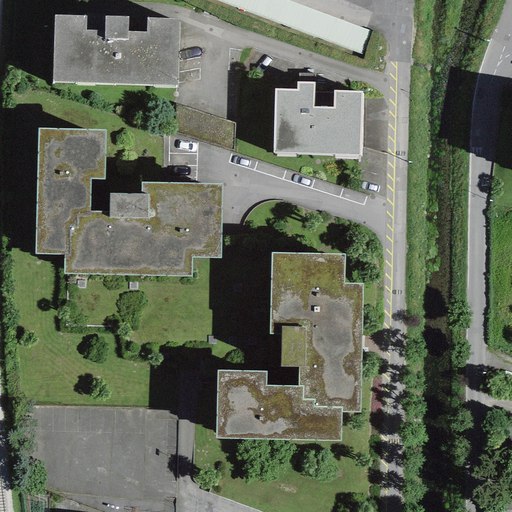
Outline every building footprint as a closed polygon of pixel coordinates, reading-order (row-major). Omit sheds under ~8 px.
[(287,0),(215,0),(361,54),(370,31),(287,0)] [(87,16),(53,15),(51,82),(177,86),(179,18),(147,17),(147,32),(129,31),(129,17),(105,17),(104,31),(87,30),(87,16)] [(363,91),(333,90),(333,93),(314,93),(314,82),(297,82),(296,90),(274,89),(273,152),(361,155),(363,91)] [(236,124),(173,103),(173,134),(232,151),(236,124)] [(191,257),(221,258),(222,184),(141,183),(141,195),(109,194),(109,212),(89,212),(90,178),(105,178),(106,130),(38,129),(35,253),(65,254),(65,274),(190,277),(191,257)] [(344,255),(270,252),(269,335),(280,335),(280,367),(297,368),(298,387),(265,386),(266,372),(217,370),(214,438),(341,441),(341,413),(360,414),(363,284),(344,283),(344,255)] [(511,511),(511,502),(502,503),(502,511),(511,511)]
